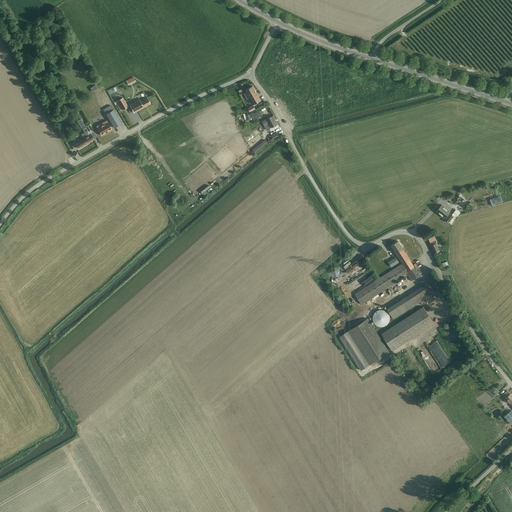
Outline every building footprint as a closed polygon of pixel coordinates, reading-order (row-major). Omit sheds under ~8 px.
[(254,104),(261,100),(253,86),(246,90),(254,104)] [(122,109),(127,106),(122,98),(117,101),(122,109)] [(134,113),(150,104),(147,98),(140,102),(139,99),(129,105),(134,113)] [(106,114),(114,127),(121,123),(113,110),(106,114)] [(263,115),(260,110),(251,115),(254,120),(263,115)] [(273,115),(262,121),(264,126),(267,124),(270,130),(274,128),(275,129),(279,127),(273,115)] [(101,135),(112,129),(106,120),(96,126),(101,135)] [(82,139),(75,143),(79,148),(85,145),(85,144),(86,144),(87,144),(94,140),(93,139),(91,134),(94,132),(89,124),(86,126),(86,125),(85,126),(85,128),(83,129),(84,132),(81,134),(83,138),(82,139)] [(260,145),(253,150),(255,153),(262,147),(260,145)] [(69,162),(75,159),(72,154),(67,157),(69,162)] [(450,212),(451,211),(443,205),(438,211),(447,218),(446,219),(450,222),(455,216),(450,212)] [(434,236),(429,239),(430,242),(434,253),(440,251),(436,243),(437,243),(436,239),(434,236)] [(398,241),(391,245),(403,263),(354,294),(361,304),(407,274),(411,280),(420,275),(398,241)] [(396,257),(388,262),(391,267),(399,262),(396,257)] [(422,304),(434,296),(425,283),(406,296),(387,308),(393,318),(412,306),(420,301),(422,304)] [(423,306),(389,328),(381,333),(392,350),(400,344),(434,323),(423,306)] [(378,310),(377,310),(375,311),(374,312),(373,314),(373,315),(372,317),(372,319),(373,320),(373,322),(374,323),(375,324),(377,325),(378,326),(380,326),(381,326),(383,326),(385,326),(386,325),(387,324),(388,322),(389,321),(389,319),(390,318),(389,316),(389,315),(388,313),(387,312),(386,311),(385,310),(383,309),(381,309),(380,309),(378,310)] [(446,319),(452,315),(448,309),(442,313),(446,319)] [(367,318),(339,337),(361,370),(389,352),(367,318)] [(432,346),(436,343),(432,337),(427,340),(432,346)] [(507,391),(503,394),(506,397),(506,398),(504,399),(507,403),(509,401),(511,404),(511,406),(511,395),(510,393),(510,394),(507,391)]
